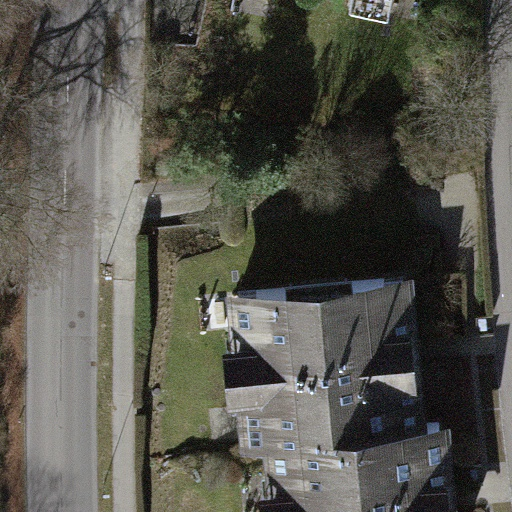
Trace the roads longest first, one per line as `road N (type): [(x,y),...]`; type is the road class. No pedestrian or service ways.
road 1 (residential): [(64,511),(72,0)]
road 2 (residential): [(508,0),(511,271)]
